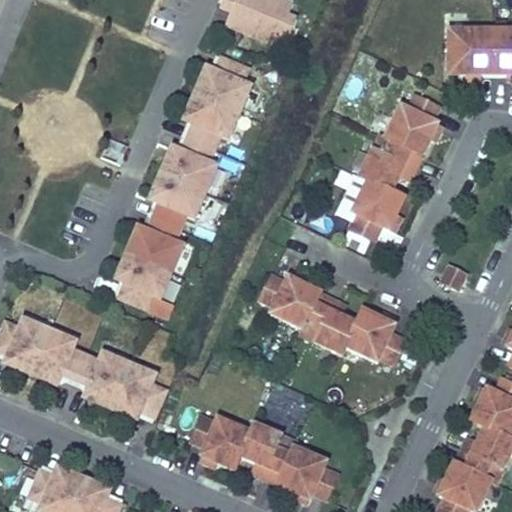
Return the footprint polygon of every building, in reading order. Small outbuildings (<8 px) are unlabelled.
[(294,6),(280,0),(224,0),(221,8),(232,13),(249,21),(251,20),(253,25),(245,28),(242,34),(275,48),(279,37),(288,41),(297,22),(288,18),(294,6)] [(249,21),(232,13),(226,27),(242,34),(245,28),(253,25),(251,20),(249,21)] [(511,31),(493,32),(493,77),(507,77),(511,77),(511,31)] [(493,77),(493,32),(467,32),(467,37),(448,37),(448,71),(467,71),(467,77),(479,77),(493,77)] [(288,41),(279,37),(275,48),(284,52),(288,41)] [(211,85),(222,60),(216,58),(206,83),(211,85)] [(249,72),(222,60),(211,85),(206,83),(201,85),(196,97),(241,116),(252,90),(243,86),(249,72)] [(241,116),(196,97),(191,109),(193,114),(198,116),(187,141),(215,153),(221,139),(229,142),(241,116)] [(416,155),(424,139),(429,142),(437,126),(432,123),(438,109),(414,97),(407,111),(400,108),(385,140),(416,155)] [(187,141),(198,116),(193,114),(182,139),(187,141)] [(434,144),(442,129),(437,126),(429,142),(434,144)] [(404,180),(416,156),(416,155),(385,140),(380,137),(359,179),(367,183),(368,182),(391,193),(398,178),(404,180)] [(177,166),(187,141),(182,139),(172,163),(177,166)] [(421,159),(429,142),(424,139),(416,155),(416,156),(421,159)] [(109,140),(101,159),(121,167),(128,148),(109,140)] [(215,153),(187,141),(177,166),(172,163),(167,166),(161,177),(206,196),(217,170),(209,166),(215,153)] [(409,183),(421,159),(416,156),(404,180),(409,183)] [(206,196),(161,177),(156,189),(158,194),(164,197),(153,221),(181,233),(186,219),(195,223),(206,196)] [(389,233),(396,217),(391,214),(399,197),(391,193),(368,182),(367,183),(352,215),(356,217),(349,231),(374,243),(381,229),(389,233)] [(153,221),(164,197),(158,194),(148,219),(153,221)] [(396,217),(404,200),(399,197),(391,214),(396,217)] [(394,235),(402,220),(396,217),(389,233),(394,235)] [(142,246),(153,221),(148,219),(137,244),(142,246)] [(175,247),(181,233),(153,221),(142,246),(137,244),(132,246),(127,258),(172,277),(183,250),(175,247)] [(172,277),(127,258),(122,270),(124,275),(129,277),(119,302),(146,314),(152,300),(160,303),(172,277)] [(465,277),(448,268),(441,282),(442,284),(446,286),(449,289),(454,290),(458,292),(459,291),(465,277)] [(306,281),(290,274),(288,279),(303,287),(306,281)] [(119,302),(129,277),(124,275),(113,300),(119,302)] [(317,300),(301,292),(303,287),(288,279),(285,285),(271,277),(259,302),(273,309),(270,316),(302,331),(317,300)] [(321,295),(303,287),(301,292),(317,300),(318,301),(321,295)] [(345,307),(321,295),(318,301),(342,312),(345,307)] [(318,301),(317,300),(302,331),(299,336),(341,357),(345,349),(344,348),(355,325),(340,318),(342,312),(318,301)] [(378,320),(362,312),(359,317),(376,325),(378,320)] [(397,322),(381,315),(378,320),(394,327),(397,322)] [(394,327),(378,320),(376,325),(359,317),(355,325),(344,348),(345,349),(377,364),(378,360),(393,367),(405,343),(391,336),(394,327)] [(50,333),(24,322),(20,331),(6,325),(0,339),(0,354),(19,363),(17,368),(19,373),(31,378),(50,333)] [(507,348),(511,337),(511,331),(509,330),(501,346),(507,348)] [(73,353),(77,345),(50,333),(31,378),(43,383),(48,381),(50,376),(75,386),(87,359),(73,353)] [(19,363),(0,354),(0,360),(17,368),(19,363)] [(131,368),(104,356),(101,365),(87,359),(75,386),(100,397),(98,402),(100,408),(111,413),(131,368)] [(168,393),(154,388),(157,379),(131,368),(111,413),(123,418),(129,415),(130,410),(156,421),(168,393)] [(75,386),(50,376),(48,381),(73,392),(75,386)] [(486,391),(479,407),(484,409),(476,426),(484,430),(507,441),(508,440),(511,431),(511,385),(502,380),(494,395),(486,391)] [(100,397),(75,386),(73,392),(98,402),(100,397)] [(479,407),(471,424),(476,426),(484,409),(479,407)] [(156,421),(130,410),(129,415),(154,426),(156,421)] [(203,459),(218,466),(221,460),(238,468),(242,460),(252,436),(250,435),(218,421),(217,426),(202,419),(191,445),(206,450),(203,459)] [(257,466),(255,472),(280,482),(281,483),(295,451),(297,445),(254,427),(250,435),(252,436),(242,460),(257,466)] [(460,467),(459,468),(490,483),(496,486),(511,452),(511,442),(508,440),(507,441),(484,430),(477,445),(471,443),(460,467)] [(465,440),(454,464),(460,467),(471,443),(465,440)] [(281,483),(297,490),(295,495),(311,502),(313,497),(328,503),(339,478),(324,471),(327,465),(295,451),(281,483)] [(200,464),(216,471),(218,466),(203,459),(200,464)] [(218,466),(236,473),(238,468),(221,460),(218,466)] [(454,464),(446,481),(451,484),(459,468),(460,467),(454,464)] [(43,468),(41,473),(66,483),(68,479),(43,468)] [(476,511),(490,483),(459,468),(451,484),(446,481),(438,497),(444,500),(437,511),(467,511),(468,511),(476,511)] [(253,477),(278,488),(280,482),(255,472),(253,477)] [(71,511),(85,481),(73,476),(68,479),(66,483),(41,473),(29,500),(43,506),(40,511),(71,511)] [(440,479),(433,494),(438,497),(446,481),(440,479)] [(119,511),(121,508),(97,497),(99,491),(97,486),(85,481),(71,511),(119,511)] [(297,490),(281,483),(280,482),(278,488),(295,495),(297,490)] [(97,497),(121,508),(124,503),(99,491),(97,497)] [(293,501),(309,508),(311,502),(295,495),(293,501)]
